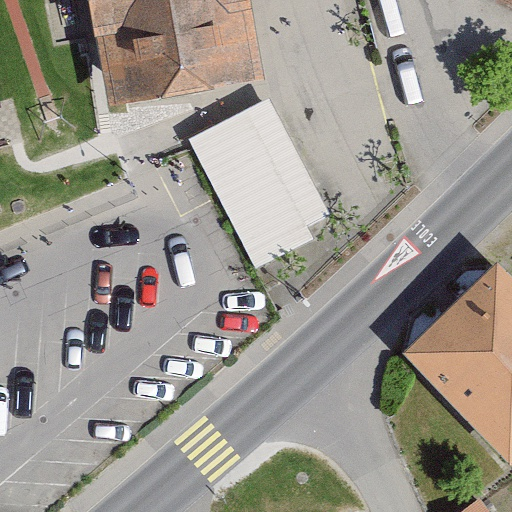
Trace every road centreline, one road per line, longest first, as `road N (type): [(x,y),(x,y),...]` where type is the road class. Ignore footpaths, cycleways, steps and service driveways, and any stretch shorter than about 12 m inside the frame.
road 1 (tertiary): [(483,215),(309,364)]
road 2 (residential): [(483,215),(406,0)]
road 3 (tertiary): [(309,364),(139,511)]
road 4 (residential): [(309,364),(391,511)]
